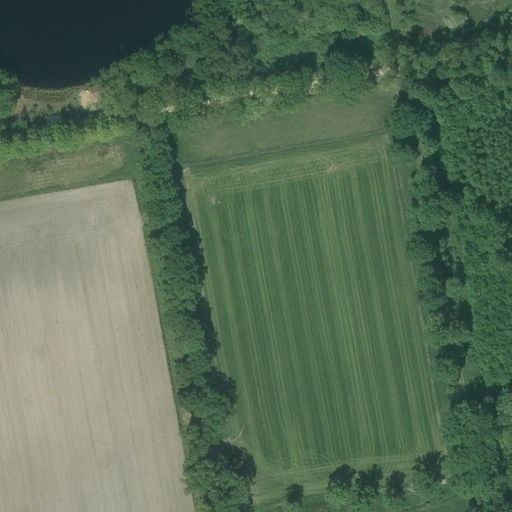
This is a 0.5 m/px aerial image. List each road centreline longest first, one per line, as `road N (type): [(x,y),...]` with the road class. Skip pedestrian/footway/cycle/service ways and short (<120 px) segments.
road 1 (track): [(485,511),(400,69)]
road 2 (track): [(217,511),(141,116)]
road 3 (track): [(141,116),(400,69)]
road 4 (track): [(141,116),(0,140)]
